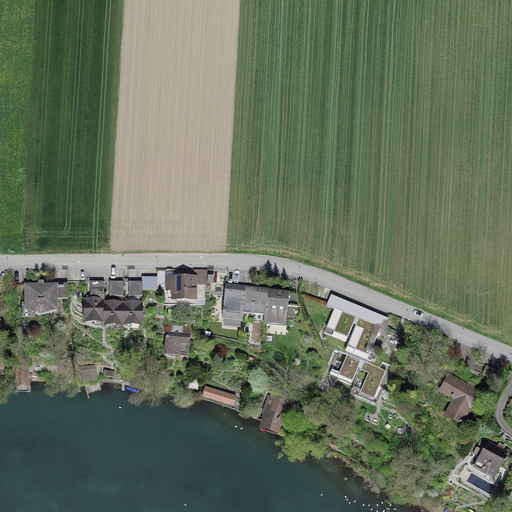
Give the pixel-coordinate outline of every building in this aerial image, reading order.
[(196,299),(196,283),(206,283),(206,269),(194,269),(194,274),(165,274),(164,289),(171,289),(171,299),(196,299)] [(142,295),(142,289),(158,290),(158,276),(142,276),(142,280),(126,280),(126,295),(142,295)] [(104,294),(104,280),(89,280),(89,294),(104,294)] [(123,295),(123,280),(109,280),(109,295),(123,295)] [(67,282),(56,282),(23,282),(24,311),(41,315),(57,311),(57,299),(68,300),(67,282)] [(242,319),(243,310),(246,286),(225,284),(213,283),(212,295),(224,296),(222,317),(242,319)] [(243,310),(264,312),(266,288),(246,286),(243,310)] [(289,290),(266,288),(264,312),(263,322),(286,324),(289,290)] [(331,294),(327,304),(337,308),(359,318),(383,328),(387,318),(331,294)] [(102,321),(104,299),(84,298),(83,319),(102,321)] [(121,322),(122,300),(104,299),(102,321),(121,322)] [(142,323),(142,300),(122,300),(121,322),(142,323)] [(288,305),(287,314),(295,315),(296,307),(288,305)] [(350,340),(359,318),(337,308),(327,330),(350,340)] [(359,318),(350,340),(347,347),(373,358),(386,329),(383,328),(359,318)] [(189,356),(191,323),(169,322),(166,354),(189,356)] [(355,384),(364,361),(340,352),(331,374),(355,384)] [(68,358),(60,358),(59,372),(67,373),(68,358)] [(11,360),(0,359),(0,373),(10,373),(11,360)] [(364,361),(355,384),(352,391),(379,402),(391,372),(364,361)] [(93,365),(80,367),(81,375),(94,372),(93,365)] [(494,368),(486,365),(483,372),(490,376),(494,368)] [(30,393),(29,382),(45,382),(45,368),(29,367),(14,368),(15,385),(16,394),(30,393)] [(480,391),(447,372),(438,389),(453,398),(444,414),(461,424),(480,391)] [(85,381),(89,394),(101,390),(99,384),(97,377),(85,381)] [(204,385),(201,397),(232,406),(235,394),(204,385)] [(288,401),(269,395),(261,418),(258,428),(276,433),(279,424),(288,401)] [(343,418),(312,406),(309,414),(340,427),(343,418)] [(495,477),(507,455),(504,453),(505,451),(487,441),(474,465),(495,477)]
